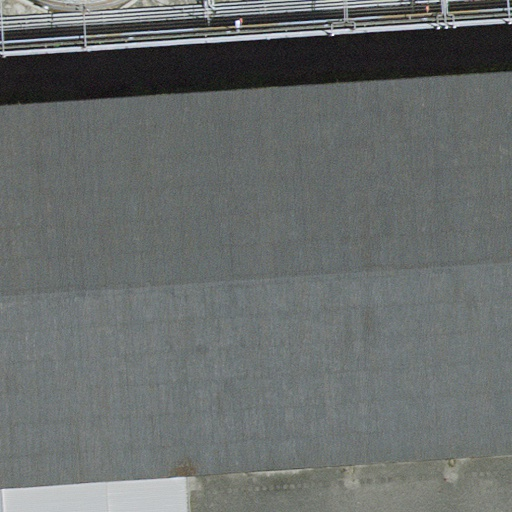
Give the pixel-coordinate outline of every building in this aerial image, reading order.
[(0,0),(14,13),(52,27),(73,29),(112,21),(146,1),(147,0),(0,0)] [(296,0),(306,6),(333,11),(361,6),(373,0),(296,0)] [(511,83),(0,118),(0,475),(511,442),(511,83)] [(511,511),(511,451),(180,472),(182,511),(511,511)] [(182,511),(180,472),(0,482),(0,511),(182,511)]
